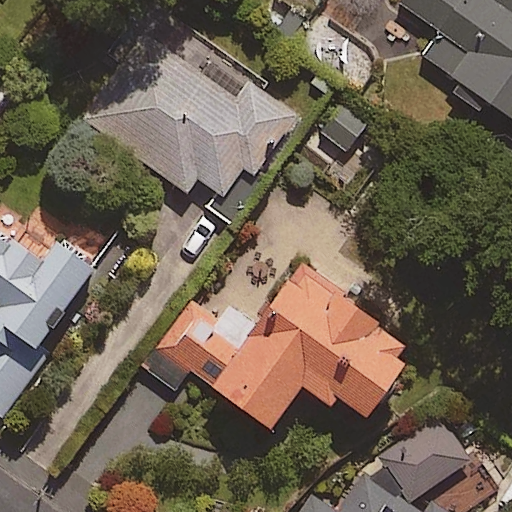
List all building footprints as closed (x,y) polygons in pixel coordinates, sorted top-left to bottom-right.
[(511,127),(511,0),(403,0),(397,9),(440,36),(424,62),(455,82),(451,89),(511,127)] [(245,176),(257,184),(303,117),(155,16),(81,124),(186,196),(192,187),(223,208),(245,176)] [(369,130),(341,106),(321,129),(348,153),(369,130)] [(41,270),(0,241),(0,422),(39,367),(32,363),(94,274),(56,248),(41,270)] [(260,328),(230,304),(217,320),(196,304),(145,367),(173,390),(182,378),(263,445),(299,401),(330,426),(339,415),(362,434),(404,382),(393,372),(405,358),(303,275),(260,328)] [(471,471),(445,428),(407,440),(352,511),(346,511),(319,491),(303,511),(434,511),(428,508),(425,511),(420,511),(413,506),(471,471)]
